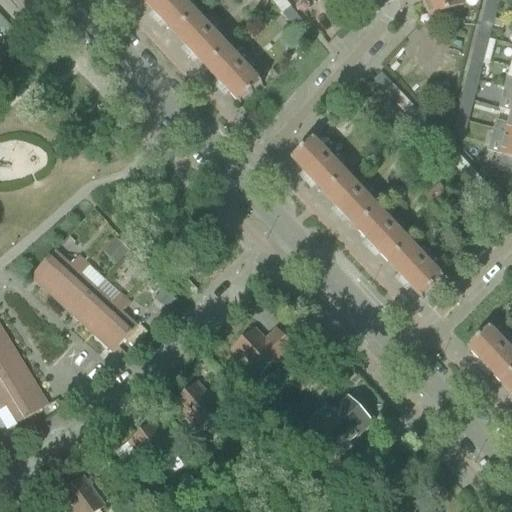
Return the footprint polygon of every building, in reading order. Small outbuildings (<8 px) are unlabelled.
[(175,37),(197,16),(181,0),(145,0),(143,3),(154,14),(150,18),(159,27),(162,23),(175,37)] [(424,0),(423,0),(432,20),(463,6),(460,0),(424,0)] [(493,0),(486,0),(483,14),(495,17),(499,1),(493,0)] [(293,13),(283,1),(276,7),(285,19),(293,13)] [(303,26),(293,13),(285,19),(295,32),(303,26)] [(206,71),(229,50),(197,16),(175,37),(187,51),(184,54),(192,63),(196,60),(206,71)] [(0,21),(0,41),(10,32),(0,21)] [(480,23),(476,38),(488,41),(492,26),(480,23)] [(313,38),(303,26),(295,32),(305,44),(313,38)] [(483,61),(488,41),(476,38),(471,58),(483,61)] [(261,85),(229,50),(206,71),(217,83),(214,86),(222,95),(226,92),(239,106),(240,105),(240,104),(248,97),(249,97),(252,95),(251,94),(259,86),(260,86),(261,85)] [(470,63),(465,81),(477,84),(481,66),(470,63)] [(391,86),(380,75),(373,81),(384,93),(391,86)] [(465,81),(461,97),(473,100),(477,84),(465,81)] [(395,104),(402,98),(391,86),(384,93),(395,104)] [(511,91),(504,89),(501,99),(511,101),(511,113),(511,114),(511,113),(511,91)] [(405,116),(412,109),(402,98),(395,104),(405,116)] [(460,102),(454,123),(466,126),(467,122),(474,125),(480,105),(472,103),(471,105),(460,102)] [(416,127),(423,121),(412,109),(405,116),(416,127)] [(495,122),(493,131),(511,136),(511,113),(511,114),(509,125),(495,122)] [(427,139),(434,132),(423,121),(416,127),(427,139)] [(454,123),(451,134),(463,137),(466,126),(454,123)] [(511,136),(493,131),(490,141),(504,145),(501,157),(511,159),(511,136)] [(438,150),(445,143),(434,132),(427,139),(438,150)] [(325,198),(347,177),(313,141),(312,142),(313,143),(304,151),(303,150),(300,153),(301,154),(293,161),(291,160),(291,161),(306,177),(302,180),(310,189),(314,186),(325,198)] [(448,162),(455,155),(445,143),(438,150),(448,162)] [(459,173),(466,167),(455,155),(448,162),(459,173)] [(470,185),(477,178),(466,167),(459,173),(470,185)] [(357,232),(379,211),(347,177),(325,198),(336,209),(332,213),(341,221),(344,218),(357,232)] [(481,196),(488,189),(477,178),(470,185),(481,196)] [(438,185),(424,197),(431,205),(445,193),(438,185)] [(491,208),(498,201),(488,189),(481,196),(491,208)] [(502,219),(509,212),(498,201),(491,208),(502,219)] [(389,266),(410,245),(379,211),(357,232),(370,245),(366,249),(374,258),(378,254),(389,266)] [(116,241),(104,254),(116,265),(128,252),(116,241)] [(442,281),(443,280),(410,245),(389,266),(400,278),(396,281),(404,290),(408,286),(422,301),(422,300),(421,299),(430,291),(431,292),(434,289),(433,288),(441,280),(442,281)] [(30,280),(51,299),(84,263),(78,258),(70,267),(55,253),(30,280)] [(129,256),(123,263),(133,272),(139,265),(129,256)] [(51,299),(72,317),(96,291),(81,277),(89,268),(84,263),(51,299)] [(152,281),(146,288),(147,288),(154,295),(160,288),(153,283),(153,282),(152,281)] [(178,289),(188,300),(197,292),(187,281),(178,289)] [(72,317),(92,336),(125,300),(119,295),(111,304),(96,291),(72,317)] [(163,291),(154,301),(166,311),(174,302),(163,291)] [(125,300),(92,336),(113,355),(137,328),(122,314),(130,305),(125,300)] [(501,386),(511,375),(511,354),(489,330),(488,330),(489,332),(480,339),(476,342),(477,343),(469,350),(468,349),(467,350),(482,366),(478,369),(486,378),(490,375),(501,386)] [(276,332),(265,342),(255,332),(232,353),(257,379),(279,358),(283,361),(294,350),(276,332)] [(0,370),(17,360),(3,337),(0,338),(0,370)] [(0,403),(32,384),(17,360),(0,370),(0,403)] [(307,365),(292,379),(304,391),(318,377),(307,365)] [(511,375),(501,386),(511,398),(508,401),(511,405),(511,375)] [(32,384),(0,403),(0,411),(5,409),(16,427),(46,408),(32,384)] [(174,406),(188,421),(199,432),(222,412),(197,385),(174,406)] [(348,400),(312,434),(335,459),(372,424),(348,400)] [(5,409),(0,411),(0,424),(5,433),(16,427),(5,409)] [(129,444),(116,455),(129,472),(143,461),(151,472),(176,453),(166,441),(154,425),(129,444)] [(215,463),(209,468),(214,474),(220,468),(215,463)] [(214,474),(209,468),(202,475),(205,478),(201,482),(212,494),(222,484),(214,474)] [(56,497),(67,511),(95,511),(101,508),(80,479),(56,497)]
